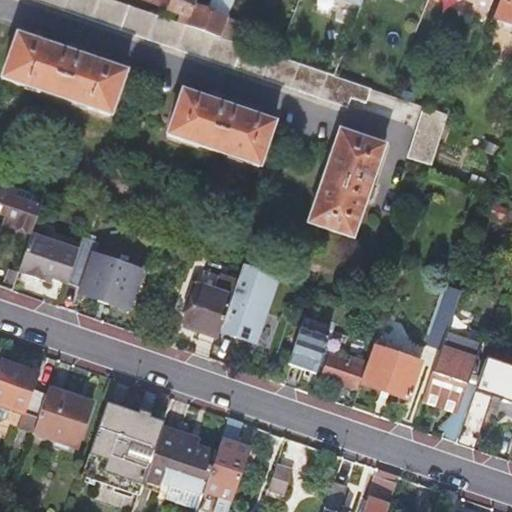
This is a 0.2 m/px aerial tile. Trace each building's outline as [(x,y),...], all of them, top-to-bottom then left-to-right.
[(335,77),(278,58),(242,45),(232,42),(221,38),(186,27),(164,19),(118,4),(108,0),(107,0),(28,0),(349,109),(353,99),(367,104),(372,90),(337,78),(335,77)] [(161,7),(168,9),(171,0),(145,0),(162,5),(161,7)] [(228,19),(233,7),(218,1),(216,5),(211,4),(208,11),(195,6),(196,3),(194,0),(171,0),(168,9),(190,17),(186,27),(221,38),(228,19)] [(338,0),(361,9),(364,0),(338,0)] [(485,22),(493,0),(466,0),(475,3),(470,16),(485,22)] [(511,0),(504,0),(497,19),(511,24),(511,0)] [(221,38),(232,42),(239,23),(228,19),(221,38)] [(77,56),(78,51),(67,47),(65,52),(17,36),(1,80),(111,116),(126,72),(77,56)] [(223,106),(183,92),(168,135),(260,166),(275,123),(234,109),(236,104),(225,101),(223,106)] [(408,158),(432,166),(448,116),(424,108),(408,158)] [(341,131),(309,223),(352,238),(366,199),(371,200),(375,188),(370,187),(385,146),(341,131)] [(43,197),(0,182),(0,216),(6,219),(3,227),(30,236),(43,197)] [(494,205),(491,214),(505,220),(508,210),(494,205)] [(64,247),(30,236),(17,274),(50,285),(52,280),(67,285),(80,247),(66,242),(64,247)] [(83,238),(80,247),(67,285),(79,289),(75,298),(126,315),(143,269),(95,252),(98,244),(83,238)] [(214,336),(217,338),(218,336),(232,296),(237,281),(206,270),(201,285),(196,283),(190,299),(190,300),(194,301),(185,326),(200,332),(198,337),(212,342),(214,336)] [(6,284),(13,287),(17,274),(10,271),(6,284)] [(424,346),(439,351),(446,331),(460,290),(444,285),(424,346)] [(218,336),(271,354),(282,323),(266,317),(267,315),(249,309),(248,313),(235,309),(239,299),(232,296),(218,336)] [(300,329),(287,365),(316,375),(324,349),(328,338),(300,329)] [(443,434),(441,439),(456,444),(474,390),(484,363),(475,360),(481,343),(446,331),(439,351),(422,401),(442,408),(446,399),(457,402),(453,412),(451,418),(440,427),(438,432),(443,434)] [(217,338),(216,342),(269,360),(271,354),(218,336),(217,338)] [(484,363),(474,390),(511,403),(511,348),(492,341),(484,363)] [(363,386),(408,401),(420,365),(391,354),(393,350),(378,344),(363,386)] [(368,363),(324,349),(316,375),(356,388),(358,381),(361,382),(368,363)] [(47,400),(47,398),(35,393),(39,380),(0,366),(0,424),(2,426),(7,423),(11,413),(24,418),(19,431),(34,436),(42,414),(47,400)] [(34,436),(34,438),(76,453),(91,409),(48,394),(47,398),(47,400),(42,414),(34,436)] [(442,408),(453,412),(457,402),(446,399),(442,408)] [(107,410),(82,480),(139,499),(144,485),(162,433),(163,429),(107,410)] [(202,501),(204,497),(217,460),(197,453),(200,447),(162,433),(144,485),(162,491),(163,488),(202,501)] [(232,506),(249,456),(222,446),(217,460),(204,497),(232,506)] [(342,464),(328,503),(348,510),(362,471),(342,464)] [(291,475),(275,470),(266,496),(281,501),(291,475)] [(388,511),(398,483),(377,476),(366,504),(370,505),(367,511),(388,511)]
